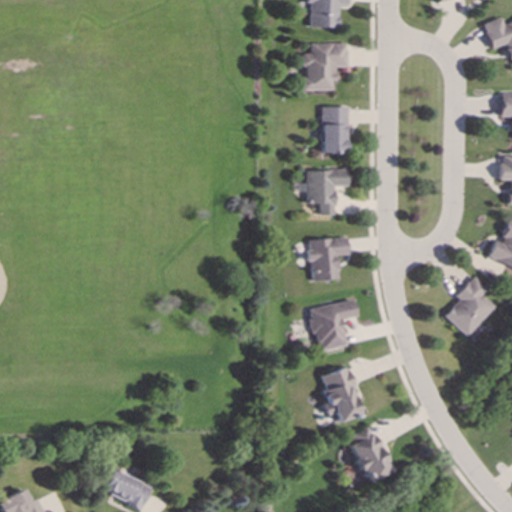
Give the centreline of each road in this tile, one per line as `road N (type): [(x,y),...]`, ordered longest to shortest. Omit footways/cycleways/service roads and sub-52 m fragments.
road 1 (residential): [(509,511),(451,436),(401,325),(387,265),(390,0)]
road 2 (residential): [(387,265),(433,242),(451,211),(447,60),(386,37)]
